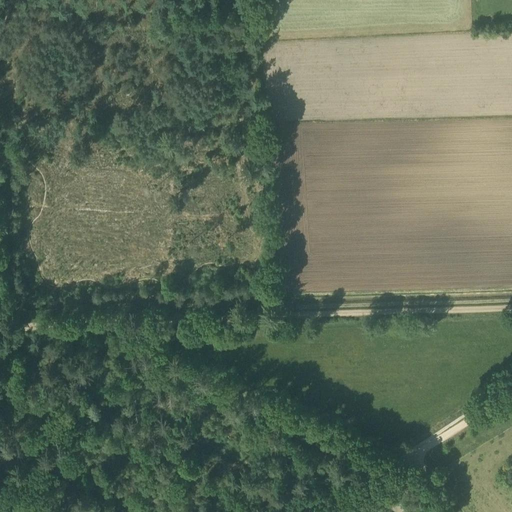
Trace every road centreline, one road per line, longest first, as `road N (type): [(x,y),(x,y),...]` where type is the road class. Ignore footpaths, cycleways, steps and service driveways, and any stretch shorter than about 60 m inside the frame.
road 1 (track): [(291,315),(0,328)]
road 2 (track): [(511,305),(291,315)]
road 3 (track): [(411,458),(511,393)]
